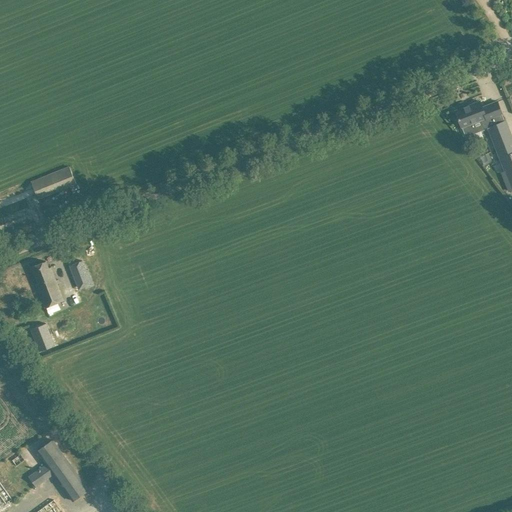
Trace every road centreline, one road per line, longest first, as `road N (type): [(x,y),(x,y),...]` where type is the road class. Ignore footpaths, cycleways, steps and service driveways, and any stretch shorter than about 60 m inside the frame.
road 1 (unclassified): [(0,255),(511,52)]
road 2 (unclassified): [(132,511),(0,333)]
